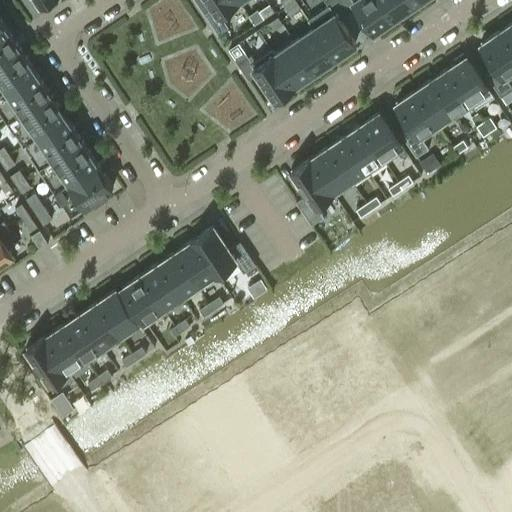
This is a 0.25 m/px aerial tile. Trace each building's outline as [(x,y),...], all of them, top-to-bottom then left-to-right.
[(197,0),(219,33),(229,26),(222,16),(242,3),(240,0),(197,0)] [(301,6),(297,0),(295,0),(286,6),(291,13),(301,6)] [(325,0),(329,5),(310,18),(316,26),(336,56),(356,43),(339,18),(348,12),(340,0),(325,0)] [(340,0),(348,12),(358,5),(374,30),(395,17),(383,0),(340,0)] [(412,0),(383,0),(395,17),(415,3),(412,0)] [(265,17),(275,10),(273,6),(270,2),(260,10),(265,17)] [(273,30),(283,23),(280,19),(278,15),(267,22),(273,30)] [(511,20),(508,23),(507,24),(501,28),(500,27),(500,28),(511,46),(511,20)] [(3,22),(0,23),(0,57),(19,45),(3,22)] [(315,70),(336,56),(316,26),(295,40),(315,70)] [(511,46),(500,28),(499,28),(500,29),(483,41),(482,39),(481,40),(497,65),(486,72),(502,95),(511,88),(511,83),(510,80),(511,78),(511,46)] [(275,54),(295,84),(315,70),(295,40),(275,54)] [(0,91),(35,69),(19,45),(0,57),(0,91)] [(295,84),(275,54),(271,49),(253,62),(245,51),(235,58),(249,79),(258,72),(275,97),(295,84)] [(446,63),(446,64),(469,98),(487,86),(463,50),(452,57),(454,60),(447,65),(446,63)] [(469,98),(446,64),(445,64),(446,65),(431,75),(430,74),(430,75),(453,109),(469,98)] [(50,92),(35,69),(0,91),(0,109),(8,121),(50,92)] [(453,109),(430,75),(429,75),(430,76),(415,86),(414,85),(413,86),(440,125),(440,124),(437,120),(453,109)] [(440,125),(413,86),(414,87),(397,98),(396,97),(395,98),(411,123),(400,130),(416,153),(428,145),(422,136),(440,125)] [(66,116),(50,92),(8,121),(23,144),(66,116)] [(399,145),(377,112),(376,112),(361,123),(360,121),(360,122),(383,156),(399,145)] [(490,115),(484,120),(490,130),(497,125),(490,115)] [(82,139),(66,116),(23,144),(39,168),(82,139)] [(490,130),(484,120),(477,124),(484,134),(490,130)] [(383,156),(360,122),(359,122),(360,123),(345,133),(344,132),(344,133),(367,167),(383,156)] [(367,167),(344,133),(343,133),(344,134),(329,144),(328,143),(328,144),(351,178),(367,167)] [(458,151),(468,145),(463,138),(454,145),(458,151)] [(98,162),(82,139),(39,168),(55,191),(98,162)] [(351,178),(328,144),(327,144),(328,145),(311,156),(310,155),(310,156),(333,190),(351,178)] [(0,157),(1,160),(10,154),(5,145),(0,148),(0,157)] [(421,161),(429,173),(441,165),(433,153),(421,161)] [(16,162),(10,154),(1,160),(7,168),(16,162)] [(333,190),(310,156),(309,156),(310,157),(293,168),(292,167),(291,168),(308,192),(296,200),(312,223),(324,215),(315,202),(333,190)] [(114,186),(98,162),(55,191),(71,215),(114,186)] [(17,182),(26,176),(20,167),(11,174),(17,182)] [(409,174),(399,181),(404,187),(414,181),(409,174)] [(32,185),(26,176),(17,182),(23,192),(32,185)] [(6,177),(0,181),(0,183),(7,194),(14,189),(6,177)] [(404,187),(399,181),(389,188),(394,194),(404,187)] [(35,210),(44,204),(36,191),(27,197),(35,210)] [(377,195),(367,201),(371,208),(381,201),(377,195)] [(371,208),(367,201),(357,208),(361,215),(371,208)] [(23,218),(30,213),(22,202),(16,207),(23,218)] [(44,204),(35,210),(44,223),(53,217),(44,204)] [(30,213),(23,218),(31,229),(38,225),(30,213)] [(0,233),(9,227),(4,220),(0,222),(0,233)] [(193,237),(219,276),(238,263),(244,271),(256,263),(241,240),(230,247),(213,223),(212,224),(213,225),(194,238),(193,237)] [(9,227),(0,233),(0,264),(8,259),(7,257),(13,254),(4,241),(13,235),(9,227)] [(40,228),(31,234),(40,247),(49,241),(40,228)] [(219,276),(193,237),(192,237),(193,238),(176,250),(175,249),(201,288),(219,276)] [(201,288),(175,249),(174,249),(175,250),(160,261),(159,259),(159,260),(182,294),(197,284),(200,288),(201,288)] [(511,258),(491,272),(511,304),(511,258)] [(182,294),(159,260),(158,260),(159,261),(142,273),(141,271),(141,272),(164,306),(182,294)] [(164,306),(141,272),(140,272),(141,273),(124,285),(123,284),(122,284),(145,319),(164,306)] [(511,304),(491,272),(469,286),(490,320),(511,305),(511,304)] [(97,298),(96,299),(120,333),(138,321),(139,321),(115,286),(114,287),(115,288),(98,300),(97,298)] [(469,286),(447,300),(468,334),(490,320),(469,286)] [(220,294),(210,301),(214,308),(224,301),(220,294)] [(120,333),(96,299),(97,300),(80,312),(79,311),(102,345),(120,333)] [(447,300),(424,315),(446,348),(468,334),(447,300)] [(214,308),(210,301),(200,308),(204,315),(214,308)] [(102,345),(79,311),(78,311),(79,312),(64,322),(63,321),(62,322),(86,356),(102,345)] [(424,315),(402,329),(424,362),(446,348),(424,315)] [(186,317),(176,324),(180,331),(190,324),(186,317)] [(86,356),(62,322),(63,323),(46,334),(45,333),(45,334),(68,368),(86,356)] [(180,331),(176,324),(166,331),(170,338),(180,331)] [(376,340),(355,354),(380,393),(402,380),(384,353),(394,346),(381,326),(371,332),(376,340)] [(68,368),(45,334),(44,334),(45,335),(28,347),(27,345),(26,346),(50,381),(51,380),(50,380),(68,368)] [(142,344),(132,351),(137,358),(147,351),(142,344)] [(127,365),(137,358),(132,351),(122,358),(127,365)] [(329,359),(319,366),(332,386),(342,380),(359,407),(380,393),(355,354),(334,367),(329,359)] [(108,367),(98,374),(103,381),(113,374),(108,367)] [(93,388),(103,381),(98,374),(88,381),(93,388)] [(305,391),(281,406),(306,446),(330,430),(313,403),(323,397),(310,376),(300,383),(305,391)] [(511,376),(496,387),(511,411),(511,376)] [(511,411),(496,387),(474,401),(496,435),(511,424),(511,411)] [(74,406),(63,390),(53,396),(64,413),(74,406)] [(474,401),(452,415),(473,449),(496,435),(474,401)] [(190,434),(180,441),(184,448),(194,441),(190,434)] [(194,441),(184,448),(189,454),(199,448),(194,441)] [(397,449),(377,462),(400,498),(421,485),(410,469),(422,462),(409,441),(397,449)] [(150,444),(113,468),(125,486),(161,463),(150,444)] [(377,462),(357,474),(380,511),(400,498),(377,462)] [(161,463),(125,486),(136,504),(173,481),(161,463)] [(213,471),(203,477),(208,484),(218,478),(213,471)] [(357,474),(337,487),(352,511),(378,511),(380,511),(357,474)] [(218,478),(208,484),(212,491),(222,484),(218,478)] [(173,481),(136,504),(141,511),(163,511),(184,499),(173,481)] [(352,511),(337,487),(316,500),(323,511),(352,511)] [(192,511),(184,499),(163,511),(192,511)] [(323,511),(316,500),(298,511),(323,511)]
